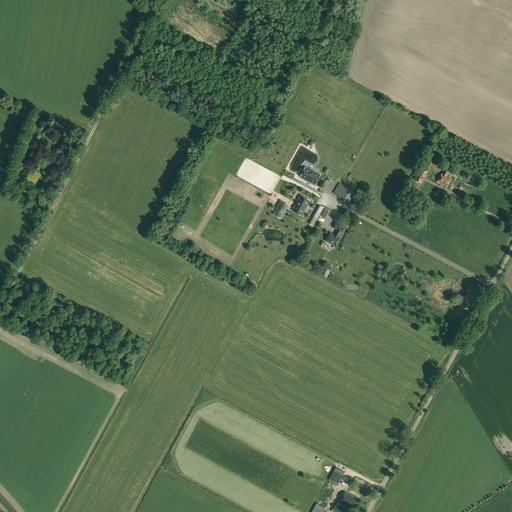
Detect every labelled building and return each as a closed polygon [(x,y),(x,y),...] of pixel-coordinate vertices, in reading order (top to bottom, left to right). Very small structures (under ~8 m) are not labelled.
[(320,175),(305,166),(300,177),(315,185),(320,175)] [(437,182),(446,187),(451,178),(447,175),(450,169),(446,166),(437,182)] [(413,178),(422,182),(427,172),(419,168),(413,178)] [(348,202),(354,192),(339,184),(334,193),(348,202)] [(310,200),(300,195),(292,210),(302,215),(310,200)] [(289,205),(280,200),(273,212),(282,217),(289,205)] [(319,205),(315,213),(320,215),(324,208),(319,205)] [(325,219),(330,211),(325,208),(320,216),(325,219)] [(325,241),(335,246),(340,237),(338,237),(341,232),(342,233),(345,227),(336,222),(333,228),(337,230),(334,234),(330,232),(325,241)] [(322,275),(327,278),(330,270),(325,268),(322,275)] [(335,477),(339,470),(336,468),(329,480),(338,485),(340,479),(335,477)] [(345,511),(348,506),(352,508),(358,498),(345,491),(339,501),(345,504),(344,505),(345,505),(344,508),(336,504),(331,511),(332,511),(345,511)] [(322,511),(325,508),(316,503),(311,511),(316,511),(317,510),(320,511),(322,511)]
